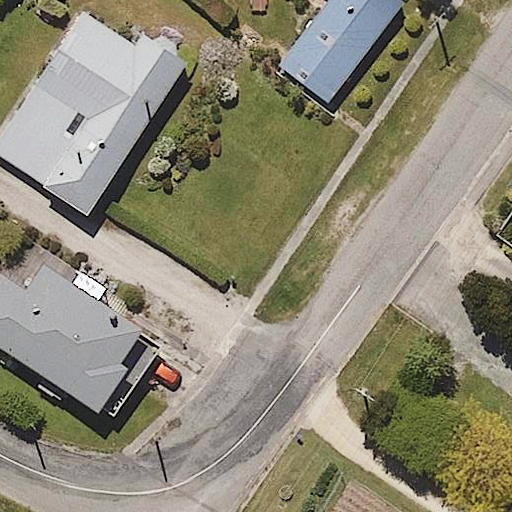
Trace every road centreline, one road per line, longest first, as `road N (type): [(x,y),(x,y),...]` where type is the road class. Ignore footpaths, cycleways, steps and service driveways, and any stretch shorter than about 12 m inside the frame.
road 1 (residential): [(511,60),(247,434),(168,489)]
road 2 (residential): [(168,489),(91,490),(0,453)]
